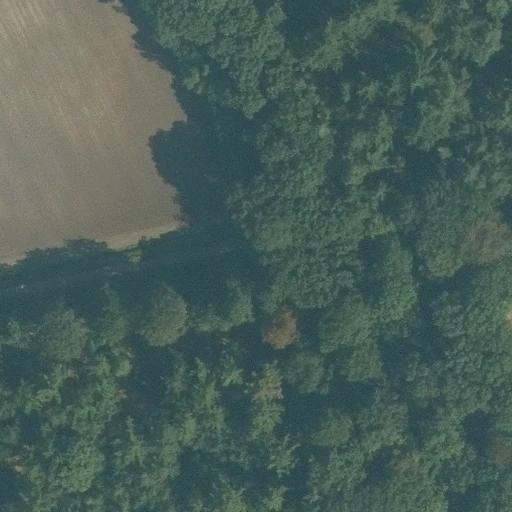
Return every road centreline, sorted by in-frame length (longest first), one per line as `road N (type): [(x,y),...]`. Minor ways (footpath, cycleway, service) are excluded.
road 1 (track): [(0,297),(297,228)]
road 2 (track): [(297,228),(511,179)]
